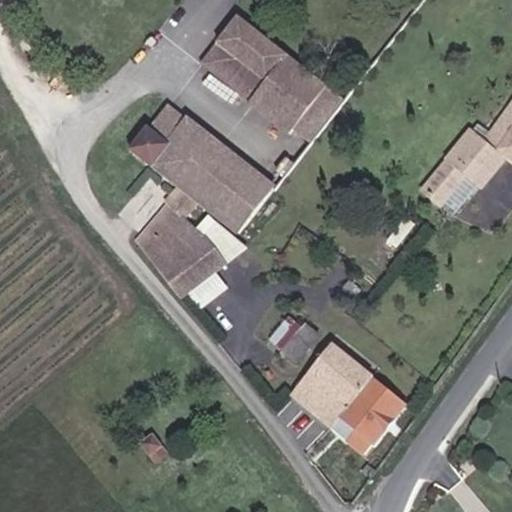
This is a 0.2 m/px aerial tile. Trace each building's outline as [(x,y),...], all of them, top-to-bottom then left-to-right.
[(207,62),(245,93),(278,55),(241,23),(207,62)] [(245,93),(256,102),(289,64),(278,55),(245,93)] [(328,97),(292,140),(307,153),(344,110),(328,97)] [(511,116),(494,140),(481,131),(435,195),(451,207),(475,175),(482,168),(495,178),(511,155),(511,153),(507,150),(511,143),(511,116)] [(287,194),(194,124),(172,144),(170,142),(148,161),(167,183),(168,181),(190,206),(174,220),(176,223),(140,255),(167,287),(187,308),(246,257),(222,229),(203,245),(189,229),(208,209),(248,244),(287,194)] [(262,330),(276,341),(294,320),(279,308),(262,330)] [(317,329),(304,318),(281,346),(294,357),(317,329)] [(404,400),(371,374),(372,373),(331,340),(290,390),(364,450),(404,400)] [(148,449),(158,462),(169,453),(158,440),(148,449)]
